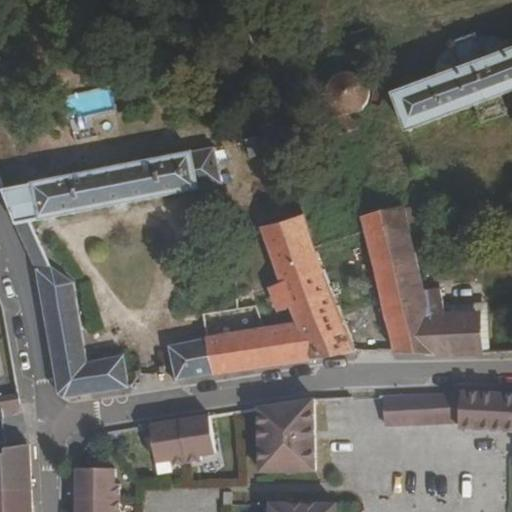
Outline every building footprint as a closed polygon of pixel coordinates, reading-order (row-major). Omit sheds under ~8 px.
[(408,130),(511,90),(511,48),(488,57),(480,36),(478,37),(475,33),(452,41),(453,45),(443,50),(441,52),(438,55),(437,58),(436,61),(436,65),(438,68),(441,76),(394,93),(408,130)] [(286,131),(246,141),(246,144),(250,158),(289,149),(286,131)] [(31,221),(221,188),(213,150),(4,189),(38,268),(59,392),(66,397),(130,387),(126,354),(88,360),(74,281),(51,266),(31,221)] [(396,353),(443,355),(427,304),(404,206),(363,217),(366,231),(396,350),(396,353)] [(263,228),(302,326),(314,358),(357,352),(313,248),(304,217),(263,228)] [(448,313),(445,301),(427,304),(443,355),(481,354),(480,311),(448,313)] [(272,365),(314,358),(302,326),(275,330),(266,332),(272,365)] [(266,332),(226,338),(233,371),(272,365),(266,332)] [(226,338),(186,344),(170,346),(177,379),(233,371),(226,338)] [(1,395),(3,405),(22,402),(20,391),(1,395)] [(511,393),(463,391),(461,427),(511,430),(511,393)] [(315,399),(261,407),(262,471),(317,470),(315,399)] [(203,454),(217,451),(212,415),(152,425),(158,461),(172,459),(173,464),(203,459),(203,454)] [(0,511),(34,511),(31,443),(7,447),(8,452),(0,452),(0,511)] [(78,467),(78,511),(121,511),(121,482),(116,482),(116,467),(78,467)] [(337,511),(338,503),(273,504),(272,511),(337,511)]
